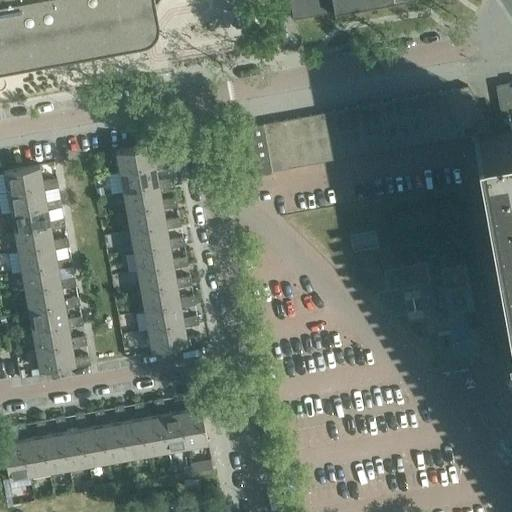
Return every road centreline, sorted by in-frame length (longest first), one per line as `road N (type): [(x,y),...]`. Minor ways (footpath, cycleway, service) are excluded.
road 1 (residential): [(511,507),(412,376),(242,187)]
road 2 (residential): [(511,23),(466,50),(191,100)]
road 3 (residential): [(0,398),(236,357)]
road 4 (residential): [(242,187),(473,149)]
road 5 (residential): [(191,100),(0,132)]
road 6 (residential): [(236,357),(207,193)]
road 7 (residential): [(263,511),(236,357)]
